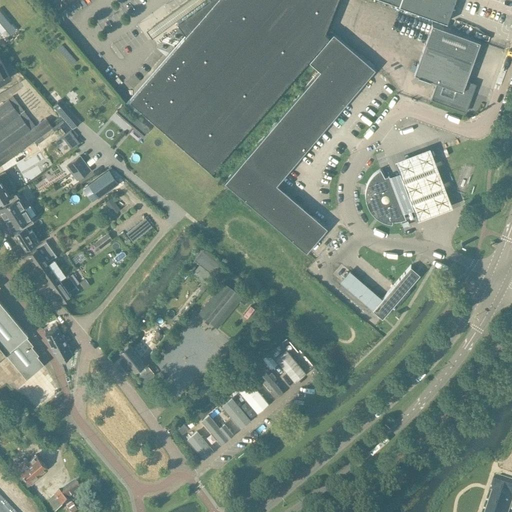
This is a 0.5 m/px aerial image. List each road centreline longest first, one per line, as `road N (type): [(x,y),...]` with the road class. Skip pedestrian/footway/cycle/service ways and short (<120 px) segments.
road 1 (unclassified): [(489,277),(361,235),(346,210),(345,187),(352,165),(394,112),(473,132),(482,127),(511,56)]
road 2 (tertiary): [(489,277),(430,365),(263,511)]
road 3 (tertiary): [(293,511),(416,410),(455,365),(504,284)]
road 4 (residential): [(187,474),(86,343)]
road 5 (residential): [(0,264),(74,410)]
road 6 (residential): [(187,474),(313,371)]
road 7 (residential): [(74,410),(135,486),(187,474)]
road 8 (residential): [(86,343),(0,225)]
